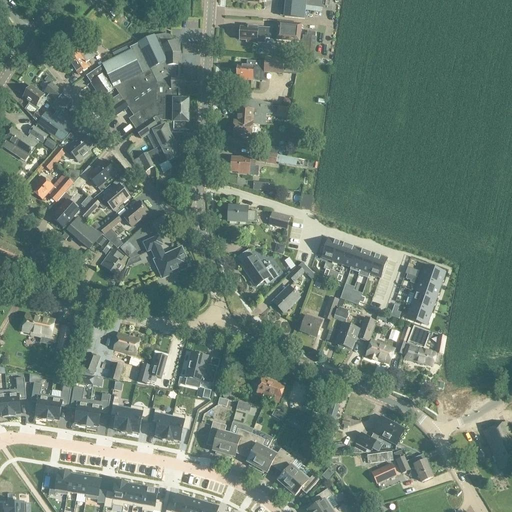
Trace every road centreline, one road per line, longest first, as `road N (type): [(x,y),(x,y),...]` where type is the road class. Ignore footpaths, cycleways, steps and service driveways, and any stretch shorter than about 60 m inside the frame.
road 1 (residential): [(278,511),(233,480),(36,438),(0,439)]
road 2 (secondary): [(436,433),(408,410),(250,344),(221,308)]
road 3 (residential): [(199,215),(173,215),(31,45)]
road 4 (tertiary): [(221,308),(193,325),(173,326),(0,290)]
road 5 (secondary): [(198,186),(213,0)]
road 6 (residential): [(316,226),(400,257),(387,310)]
road 7 (residential): [(198,186),(304,215),(316,226)]
